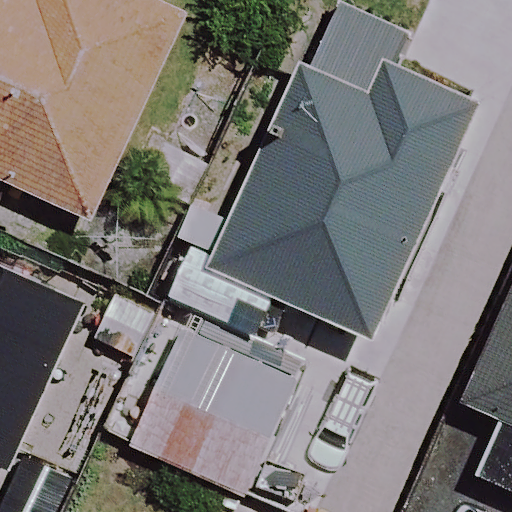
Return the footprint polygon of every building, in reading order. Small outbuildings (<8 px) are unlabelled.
[(0,0),(0,181),(95,225),(188,20),(145,0),(0,0)] [(215,268),(386,354),(504,120),(333,34),(215,268)] [(86,308),(0,267),(0,465),(11,470),(86,308)] [(511,290),(461,401),(511,425),(511,433),(489,483),(511,493),(511,290)] [(305,390),(186,332),(132,445),(251,502),(305,390)]
